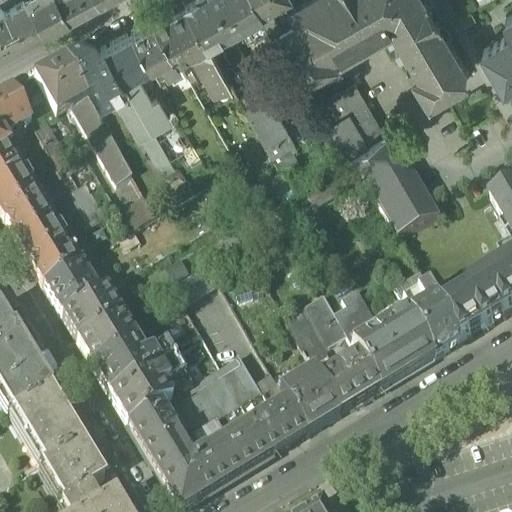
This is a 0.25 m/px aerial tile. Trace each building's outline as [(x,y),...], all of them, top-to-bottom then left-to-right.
[(0,0),(0,3),(2,7),(20,41),(42,30),(25,0),(17,0),(11,4),(8,0),(0,0)] [(25,0),(42,30),(67,15),(58,0),(25,0)] [(58,0),(67,15),(95,0),(58,0)] [(206,42),(220,35),(199,0),(189,0),(184,3),(206,42)] [(199,0),(220,35),(240,23),(261,11),(254,0),(199,0)] [(399,53),(427,98),(469,73),(437,20),(438,20),(426,0),(291,0),(288,2),(287,0),(254,0),(261,11),(271,28),(300,77),(334,57),(334,55),(373,32),(389,59),(399,53)] [(177,59),(189,52),(206,42),(184,3),(154,19),(177,59)] [(0,52),(20,41),(2,7),(0,7),(0,52)] [(271,28),(261,11),(240,23),(250,40),(271,28)] [(461,18),(466,27),(478,20),(473,11),(461,18)] [(485,47),(508,86),(511,83),(511,12),(507,15),(511,23),(511,39),(510,40),(506,34),(485,47)] [(154,19),(131,32),(149,63),(159,57),(174,82),(187,75),(177,59),(154,19)] [(144,65),(149,63),(131,32),(126,34),(144,65)] [(126,34),(104,47),(122,78),(134,71),(144,65),(126,34)] [(230,83),(206,42),(189,52),(213,93),(230,83)] [(86,107),(112,92),(126,84),(122,78),(104,47),(64,68),(86,107)] [(65,119),(71,116),(86,107),(64,68),(42,80),(65,119)] [(126,84),(151,129),(168,119),(156,98),(151,101),(134,71),(122,78),(126,84)] [(57,124),(65,119),(42,80),(34,85),(53,118),(57,124)] [(151,129),(126,84),(112,92),(138,136),(140,135),(151,129)] [(30,130),(31,131),(42,125),(53,118),(34,85),(11,97),(30,130)] [(353,169),(397,243),(442,222),(432,204),(426,208),(355,85),(328,101),(319,85),(308,92),(327,125),(353,169)] [(259,88),(258,88),(239,99),(248,114),(269,102),(262,89),(261,88),(259,88)] [(0,221),(43,292),(79,270),(74,262),(70,265),(46,225),(45,223),(50,220),(40,204),(35,207),(0,148),(0,146),(30,130),(11,97),(0,103),(0,221)] [(248,114),(272,157),(294,144),(269,102),(248,114)] [(131,185),(86,107),(71,116),(116,194),(131,185)] [(55,147),(42,125),(31,131),(43,153),(55,147)] [(161,146),(151,129),(140,135),(150,152),(161,146)] [(297,149),(294,144),(272,157),(282,175),(299,165),(292,152),(297,149)] [(56,146),(55,147),(43,153),(50,164),(62,157),(56,146)] [(161,146),(150,152),(168,183),(179,176),(161,146)] [(328,183),(304,198),(314,214),(338,200),(328,183)] [(70,200),(90,235),(106,226),(86,190),(70,200)] [(463,298),(437,313),(458,350),(472,341),(469,336),(479,330),(482,336),(495,328),(492,323),(500,318),(503,323),(511,317),(511,197),(491,210),(506,236),(511,233),(511,234),(511,275),(507,278),(466,303),(463,298)] [(115,219),(120,226),(129,221),(132,227),(149,217),(142,204),(115,219)] [(120,226),(128,240),(154,225),(149,217),(132,227),(129,221),(120,226)] [(511,234),(511,233),(506,236),(502,239),(511,256),(511,258),(500,266),(504,272),(462,297),(463,298),(466,303),(507,278),(511,275),(511,234)] [(235,240),(220,248),(226,258),(241,250),(235,240)] [(164,275),(173,290),(189,281),(180,266),(164,275)] [(43,292),(62,323),(98,302),(79,270),(43,292)] [(171,291),(183,313),(219,292),(206,270),(189,281),(173,290),(171,291)] [(402,309),(426,294),(418,281),(394,295),(402,309)] [(434,364),(458,350),(437,313),(426,294),(402,309),(434,364)] [(347,342),(358,362),(379,398),(434,364),(402,309),(379,323),(384,331),(379,334),(357,296),(342,305),(346,312),(334,320),(347,342)] [(62,323),(77,348),(121,322),(106,297),(98,302),(62,323)] [(314,378),(318,385),(334,375),(323,356),(347,342),(334,320),(323,301),(299,315),(301,320),(286,329),(314,378)] [(0,399),(11,418),(50,396),(0,313),(0,399)] [(283,324),(286,329),(301,320),(299,315),(283,324)] [(492,323),(495,328),(503,323),(500,318),(492,323)] [(77,348),(92,373),(136,346),(121,322),(77,348)] [(469,336),(472,341),(482,336),(479,330),(469,336)] [(92,373),(109,402),(175,363),(166,349),(145,362),(136,346),(92,373)] [(220,375),(238,364),(232,354),(214,365),(220,375)] [(339,421),(379,398),(358,362),(334,375),(318,385),(339,421)] [(159,412),(171,405),(163,391),(184,378),(175,363),(109,402),(127,431),(159,412)] [(171,405),(159,412),(183,451),(262,404),(238,364),(220,375),(192,392),(171,405)] [(192,392),(184,378),(163,391),(171,405),(192,392)] [(287,410),(305,442),(339,421),(318,385),(314,378),(280,398),(287,410)] [(44,472),(46,471),(82,449),(50,396),(11,418),(44,472)] [(175,511),(188,511),(290,451),(271,419),(262,404),(183,451),(159,412),(127,431),(175,511)] [(287,410),(271,419),(290,451),(305,442),(287,410)] [(84,448),(82,449),(46,471),(60,495),(32,511),(60,511),(88,495),(106,485),(84,448)] [(98,511),(88,495),(60,511),(98,511)]
